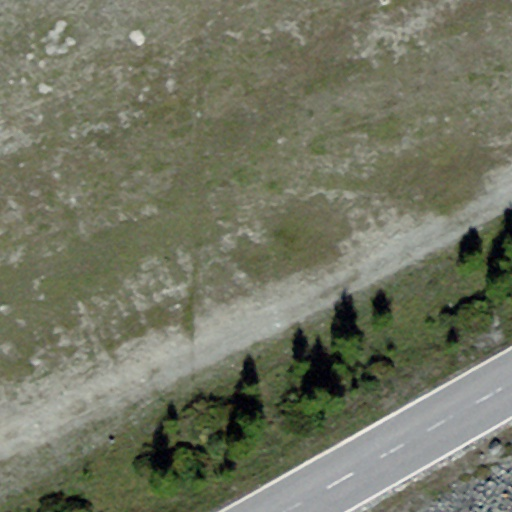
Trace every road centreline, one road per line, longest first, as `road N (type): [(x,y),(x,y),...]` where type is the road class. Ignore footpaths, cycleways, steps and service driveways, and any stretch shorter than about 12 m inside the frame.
road 1 (track): [(0,442),(511,189)]
road 2 (tertiary): [(511,380),(279,511)]
